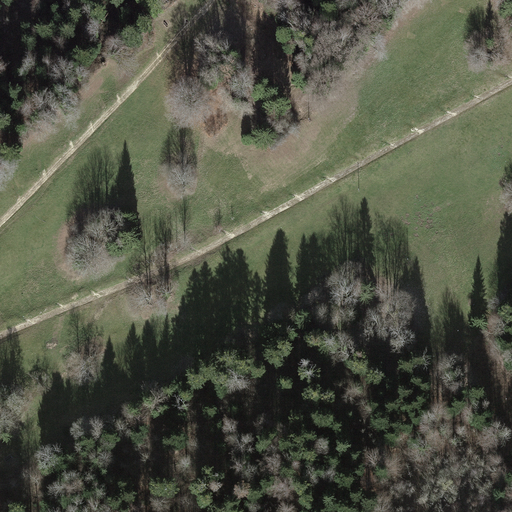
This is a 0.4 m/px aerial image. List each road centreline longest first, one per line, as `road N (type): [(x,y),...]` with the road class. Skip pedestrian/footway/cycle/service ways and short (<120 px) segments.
road 1 (track): [(0,337),(242,233),(511,82)]
road 2 (track): [(215,0),(0,223)]
road 3 (track): [(102,295),(0,460)]
